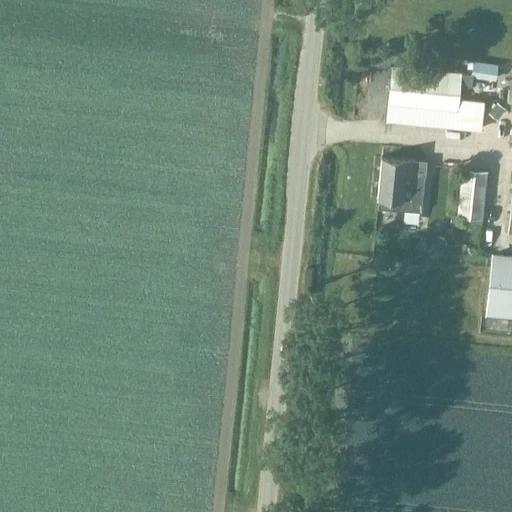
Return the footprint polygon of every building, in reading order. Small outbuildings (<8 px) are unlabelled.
[(473,60),(471,74),(471,75),(494,78),(496,63),(473,60)] [(460,74),(390,66),(384,120),(455,127),(459,85),(460,74)] [(460,74),(459,85),(470,86),(471,75),(471,74),(460,74)] [(422,176),(414,175),(416,160),(379,157),(376,199),(377,199),(376,208),(419,212),(422,176)] [(487,170),(461,167),(456,216),(482,219),(487,170)] [(511,314),(511,257),(493,255),(486,312),(511,314)]
